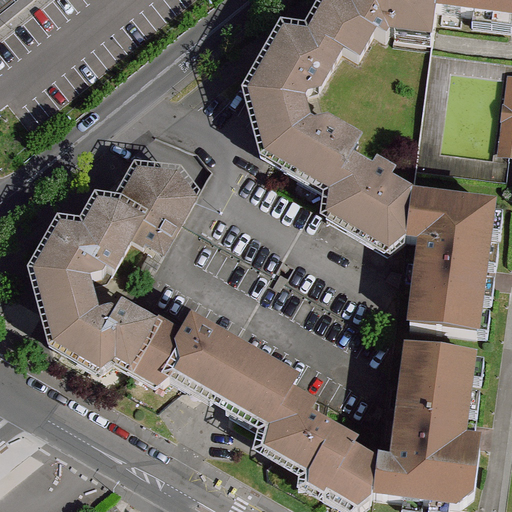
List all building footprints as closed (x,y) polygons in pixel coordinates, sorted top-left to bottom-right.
[(406,238),(412,196),(388,182),(392,176),(378,168),(374,174),(350,160),(360,144),(331,123),(313,129),(303,98),(320,92),(347,52),(363,61),(379,37),(386,42),(392,35),(431,41),(435,10),(436,0),(356,0),(353,6),(336,3),(315,38),(288,35),(258,87),(264,111),(274,161),(330,195),(327,216),(393,253),(406,242),(406,238)] [(511,0),(436,0),(435,10),(452,12),(511,20),(511,0)] [(180,174),(141,170),(128,195),(123,207),(102,202),(83,229),(66,228),(44,265),(60,342),(105,372),(119,362),(133,369),(157,329),(121,308),(95,313),(90,281),(115,277),(132,244),(144,251),(149,243),(168,252),(195,201),(180,174)] [(412,195),(412,196),(406,238),(422,240),(418,266),(412,326),(479,334),(494,205),(485,204),(412,195)] [(161,264),(150,257),(145,267),(156,273),(161,264)] [(159,325),(157,329),(133,369),(165,386),(178,376),(192,383),(222,401),(241,412),(272,429),(267,450),(272,453),(312,476),(312,487),(328,496),(330,491),(361,509),(374,499),(374,494),(378,466),(352,451),(356,444),(309,417),(315,407),(292,394),(256,373),(250,379),(238,372),(225,365),(229,348),(193,327),(185,340),(159,325)] [(379,460),(378,466),(374,494),(462,505),(477,493),(479,473),(468,471),(471,442),(465,442),(476,355),(409,346),(393,462),(379,460)]
